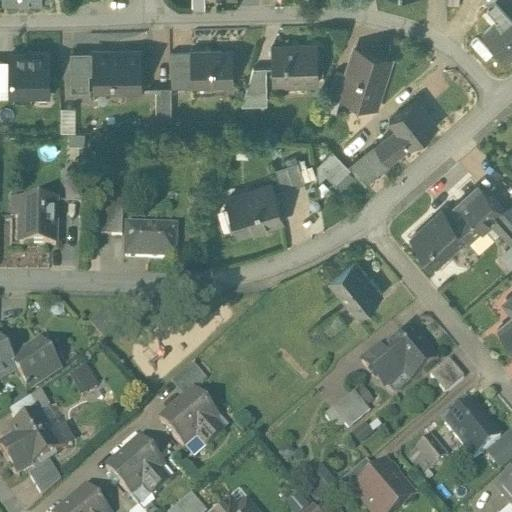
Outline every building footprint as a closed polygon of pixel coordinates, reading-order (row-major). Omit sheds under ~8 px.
[(511,0),(486,0),(490,5),(482,11),(492,23),(483,32),(507,59),(511,53),(511,0)] [(316,46),(270,47),(271,84),(318,83),(316,46)] [(230,51),(191,52),(191,50),(190,50),(190,52),(191,87),(192,87),(192,84),(230,83),(231,85),(232,85),(231,48),(229,48),(230,51)] [(390,60),(354,49),(345,74),(340,91),(341,92),(375,102),(375,100),(377,100),(390,60)] [(140,51),(92,52),(93,74),(93,90),(141,89),(140,51)] [(190,52),(170,53),(170,87),(191,87),(190,52)] [(92,53),(71,54),(71,90),(89,90),(89,74),(93,74),(92,53)] [(47,55),(9,55),(9,63),(10,95),(48,95),(47,55)] [(9,63),(0,62),(0,95),(10,95),(9,63)] [(265,67),(252,68),(245,92),(266,91),(265,67)] [(345,74),(334,71),(326,96),(338,100),(341,92),(340,91),(345,74)] [(171,131),(170,89),(156,89),(156,131),(171,131)] [(415,98),(389,119),(396,129),(374,146),(388,163),(409,146),(410,147),(437,125),(415,98)] [(76,110),(61,110),(61,136),(77,135),(76,110)] [(375,173),(361,156),(351,165),(364,182),(375,173)] [(340,160),(325,175),(339,189),(352,176),(347,171),(349,169),(340,160)] [(297,161),(275,169),(282,191),(305,183),(297,161)] [(82,180),(66,180),(66,203),(81,204),(82,180)] [(502,209),(479,184),(446,215),(466,236),(469,239),(502,209)] [(272,185),(226,199),(237,235),(283,220),(272,185)] [(56,201),(20,200),(20,202),(25,202),(24,244),(19,244),(19,245),(55,246),(56,201)] [(123,201),(108,200),(107,211),(102,211),(101,234),(122,235),(123,201)] [(511,201),(502,210),(511,220),(511,201)] [(511,220),(502,210),(502,209),(492,219),(496,223),(494,225),(498,230),(510,244),(511,242),(511,220)] [(440,221),(435,215),(411,237),(437,264),(466,236),(446,215),(445,215),(446,216),(440,221)] [(492,219),(469,239),(478,250),(492,237),(491,236),(498,230),(494,225),(496,223),(492,219)] [(176,226),(126,224),(125,256),(175,257),(176,226)] [(382,294),(354,260),(328,281),(356,315),(382,294)] [(118,328),(105,313),(91,325),(104,340),(106,337),(118,328)] [(336,313),(319,327),(328,338),(345,324),(336,313)] [(511,317),(499,328),(511,343),(511,317)] [(408,326),(361,363),(374,379),(387,369),(392,374),(397,370),(398,371),(400,369),(410,381),(408,382),(409,383),(437,360),(436,360),(408,327),(409,326),(408,326)] [(40,342),(11,362),(16,372),(29,392),(59,372),(40,342)] [(11,362),(0,343),(0,381),(16,372),(11,362)] [(463,378),(447,360),(429,375),(445,394),(463,378)] [(192,363),(170,382),(184,398),(194,389),(195,390),(206,380),(192,363)] [(87,364),(70,374),(82,395),(99,386),(87,364)] [(369,409),(376,404),(364,386),(357,390),(369,409)] [(184,398),(159,420),(184,448),(197,437),(207,448),(223,434),(210,420),(216,415),(195,390),(194,389),(184,398)] [(48,408),(40,393),(29,400),(37,413),(37,415),(48,408)] [(369,412),(354,394),(324,417),(336,431),(344,424),(348,429),(369,412)] [(29,400),(10,413),(16,425),(37,413),(29,400)] [(471,403),(445,424),(473,458),(499,437),(471,403)] [(37,415),(37,413),(16,425),(9,429),(15,438),(18,437),(23,446),(20,448),(31,465),(32,467),(64,448),(54,432),(49,435),(37,415)] [(499,469),(511,459),(511,430),(485,448),(499,469)] [(446,457),(430,436),(415,449),(431,469),(446,457)] [(15,438),(0,446),(0,447),(16,474),(31,465),(20,448),(23,446),(18,437),(15,438)] [(140,438),(105,468),(130,496),(143,485),(153,496),(168,482),(156,468),(162,463),(140,438)] [(366,461),(338,484),(349,497),(354,492),(353,490),(375,472),(366,461)] [(49,463),(28,475),(42,498),(60,481),(49,463)] [(320,463),(300,481),(316,498),(335,481),(320,463)] [(399,485),(392,477),(395,475),(385,463),(375,472),(353,490),(354,492),(371,511),(377,511),(385,506),(389,511),(393,511),(414,495),(403,482),(399,485)] [(511,503),(511,475),(497,488),(511,505),(511,503)] [(86,486),(56,511),(107,511),(108,511),(86,486)] [(196,511),(186,499),(171,511),(196,511)]
